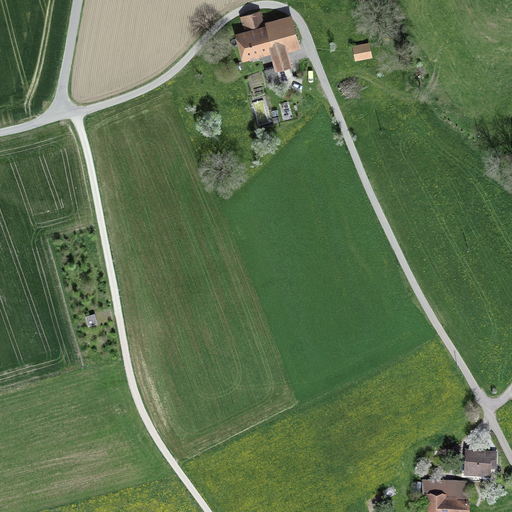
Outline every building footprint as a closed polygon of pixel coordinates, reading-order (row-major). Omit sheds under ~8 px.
[(243,16),(247,28),(262,24),(259,12),(243,16)] [(239,36),(245,57),(273,49),(277,67),(289,64),(284,46),(298,42),(293,22),(239,36)] [(369,46),(354,49),(355,57),(371,55),(369,46)] [(269,85),(281,81),(277,68),(265,71),(269,85)] [(96,325),(94,316),(86,318),(88,327),(96,325)] [(488,467),(493,467),(494,455),(469,454),(468,474),(488,475),(488,467)] [(467,511),(468,502),(455,501),(456,497),(424,496),(424,508),(429,508),(428,511),(467,511)]
